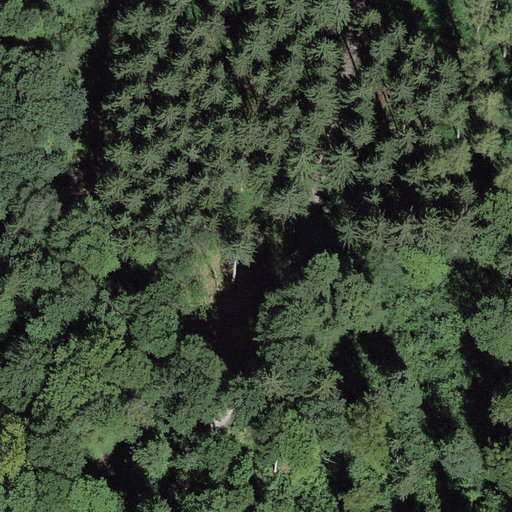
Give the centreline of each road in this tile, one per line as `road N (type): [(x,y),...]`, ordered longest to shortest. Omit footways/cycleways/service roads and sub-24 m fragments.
road 1 (track): [(172,511),(297,355),(328,277),(375,0)]
road 2 (track): [(121,511),(125,295),(93,211),(94,0)]
